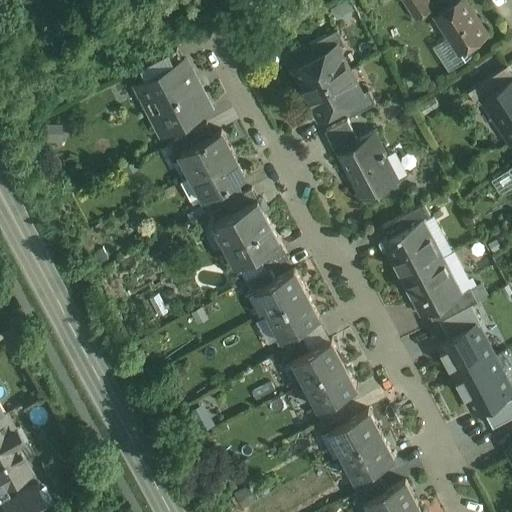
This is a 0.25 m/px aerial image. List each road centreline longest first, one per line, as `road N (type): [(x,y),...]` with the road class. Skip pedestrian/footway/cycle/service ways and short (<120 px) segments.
road 1 (residential): [(462,511),(227,62),(235,31),(298,0)]
road 2 (secondary): [(177,511),(0,175)]
